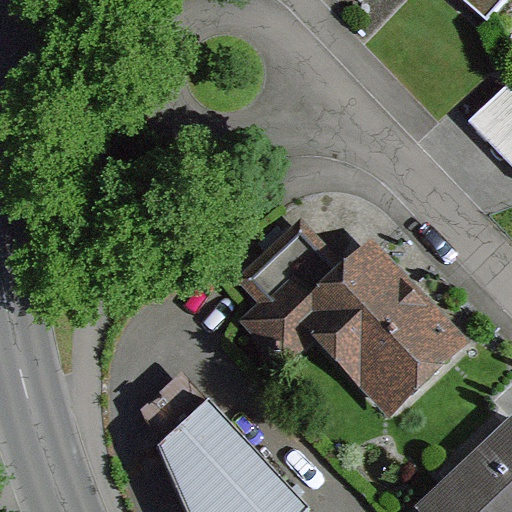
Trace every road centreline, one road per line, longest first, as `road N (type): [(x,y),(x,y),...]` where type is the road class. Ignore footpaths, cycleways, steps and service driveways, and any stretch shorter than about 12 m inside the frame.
road 1 (residential): [(290,41),(242,14),(192,21),(165,54),(165,95),(175,115),(225,137),(378,134)]
road 2 (unclassified): [(68,511),(24,378),(0,243)]
road 3 (residential): [(511,277),(378,134)]
road 4 (residential): [(378,134),(290,41)]
